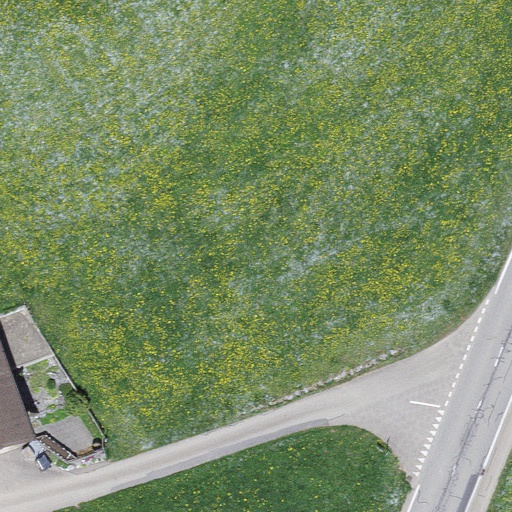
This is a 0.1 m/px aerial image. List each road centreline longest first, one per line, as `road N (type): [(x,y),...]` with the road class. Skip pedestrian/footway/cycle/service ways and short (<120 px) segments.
road 1 (track): [(474,415),(422,404),(311,413),(0,511)]
road 2 (secondary): [(436,511),(511,325)]
